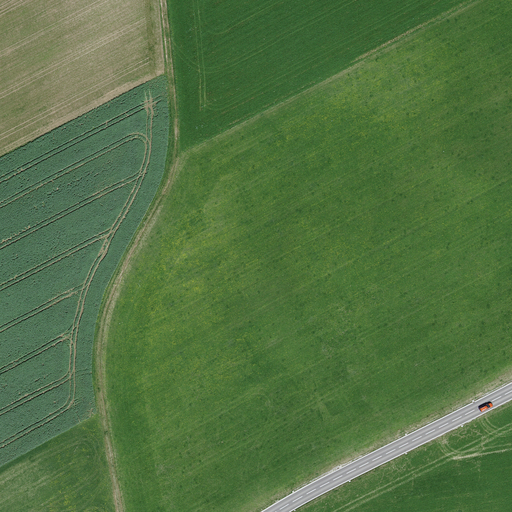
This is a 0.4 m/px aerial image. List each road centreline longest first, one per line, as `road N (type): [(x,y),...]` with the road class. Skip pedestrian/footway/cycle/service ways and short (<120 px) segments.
road 1 (track): [(161,0),(177,81),(171,175),(114,284),(106,321),(104,372),(126,511)]
road 2 (tertiary): [(511,390),(276,511)]
